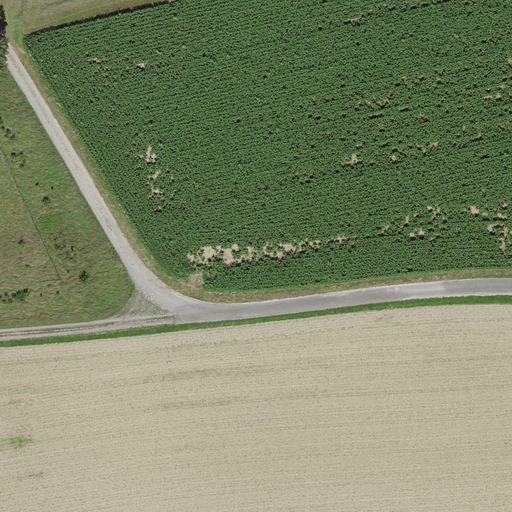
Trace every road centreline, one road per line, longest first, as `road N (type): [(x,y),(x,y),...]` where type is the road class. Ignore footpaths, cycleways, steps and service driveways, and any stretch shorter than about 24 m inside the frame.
road 1 (unclassified): [(167,317),(511,296)]
road 2 (track): [(0,37),(167,317)]
road 3 (track): [(0,334),(167,317)]
